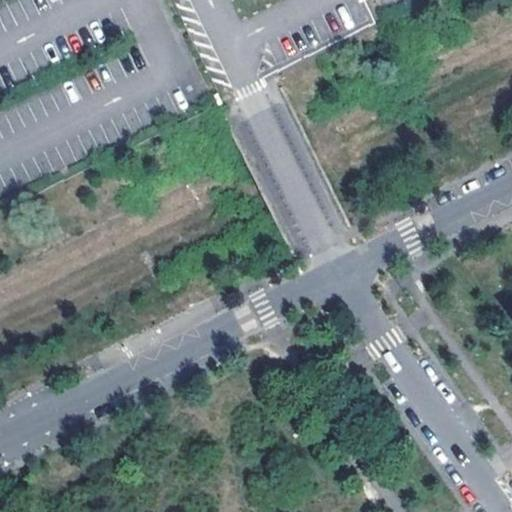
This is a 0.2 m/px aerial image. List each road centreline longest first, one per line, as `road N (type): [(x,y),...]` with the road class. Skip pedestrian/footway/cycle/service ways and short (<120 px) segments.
road 1 (residential): [(339,274),(0,440)]
road 2 (residential): [(506,511),(339,274)]
road 3 (residential): [(511,189),(339,274)]
